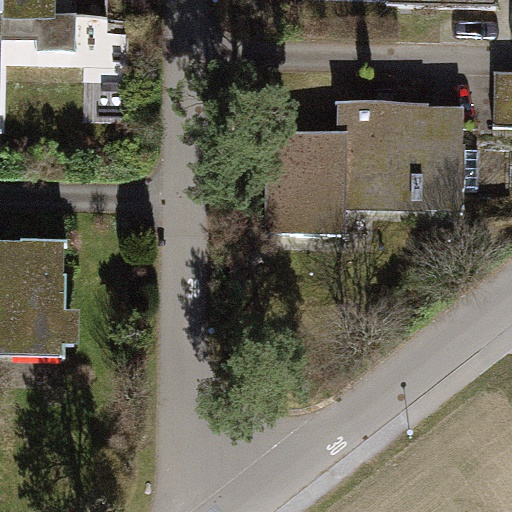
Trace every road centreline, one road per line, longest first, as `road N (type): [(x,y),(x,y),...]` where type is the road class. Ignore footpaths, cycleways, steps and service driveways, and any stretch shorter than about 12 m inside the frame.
road 1 (residential): [(199,0),(193,511)]
road 2 (residential): [(236,511),(511,308)]
